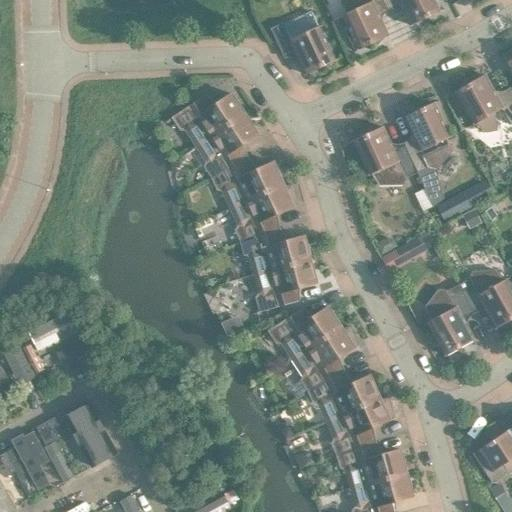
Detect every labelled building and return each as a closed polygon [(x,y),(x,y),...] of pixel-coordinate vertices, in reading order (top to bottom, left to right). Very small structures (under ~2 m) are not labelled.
[(388,35),(377,12),(388,7),(384,0),(340,0),(340,1),(345,13),(337,17),(337,18),(343,16),(358,48),(352,50),(353,52),(388,35)] [(384,0),(388,7),(399,2),(410,25),(444,9),(443,8),(438,10),(433,0),(384,0)] [(339,57),(334,59),(318,27),(323,24),(318,26),(311,12),(283,25),(282,22),(270,28),(283,56),(294,51),(305,74),(334,60),(339,58),(339,57)] [(511,122),(511,99),(507,91),(496,97),(484,74),(451,93),(451,94),(456,92),(473,122),(468,125),(469,126),(472,125),(482,132),(496,130),(495,123),(490,114),(501,108),(510,124),(511,122)] [(171,117),(164,122),(172,118),(179,130),(185,129),(195,145),(186,151),(187,151),(244,113),(231,93),(218,101),(219,102),(212,106),(205,95),(171,117)] [(435,168),(451,150),(446,138),(454,134),(454,133),(448,135),(434,103),(439,101),(438,100),(404,116),(414,139),(404,144),(417,172),(433,206),(443,198),(436,177),(435,168)] [(244,113),(187,151),(187,152),(196,146),(206,162),(204,166),(211,177),(203,181),(203,182),(246,158),(238,145),(245,141),(245,142),(257,133),(244,113)] [(404,144),(392,149),(382,126),(347,142),(347,143),(353,141),(368,173),(363,176),(371,173),(378,185),(402,184),(406,177),(417,172),(404,144)] [(216,189),(221,190),(229,207),(220,211),(220,212),(283,184),(273,162),(259,167),(259,168),(252,171),(246,158),(203,182),(211,178),(216,189)] [(220,212),(230,208),(237,225),(234,229),(240,241),(231,244),(232,245),(278,228),(272,214),(279,211),(279,212),(296,203),(291,184),(284,186),(283,184),(220,212)] [(448,201),(436,208),(443,221),(456,215),(448,201)] [(278,228),(232,245),(240,242),(243,254),(248,256),(253,274),(243,277),(310,259),(304,236),(289,239),(289,240),(282,242),(278,228)] [(434,244),(428,232),(411,241),(410,241),(416,253),(434,244)] [(386,237),(374,243),(380,255),(397,246),(393,239),(386,237)] [(258,310),(250,313),(250,314),(298,301),(294,288),(302,286),(302,287),(316,282),(310,259),(243,277),(244,278),(253,275),(258,293),(255,297),(258,310)] [(471,271),(468,278),(457,284),(472,311),(482,305),(495,328),(511,318),(511,291),(505,280),(511,277),(510,276),(502,280),(495,269),(471,271)] [(445,354),(440,357),(440,358),(473,339),(461,317),(472,311),(457,284),(447,290),(439,289),(424,308),(430,321),(422,324),(422,325),(427,323),(445,354)] [(283,364),(340,327),(327,307),(314,314),(315,315),(308,319),(301,308),(260,335),(260,336),(268,331),(276,343),(281,342),(291,358),(283,364)] [(30,325),(36,345),(74,334),(68,314),(30,325)] [(238,316),(221,323),(227,337),(244,329),(238,316)] [(340,327),(283,364),(283,365),(292,359),(302,375),(300,380),(307,390),(299,395),(343,371),(335,359),(341,354),(342,355),(357,344),(348,325),(342,329),(340,327)] [(78,357),(90,350),(85,340),(72,346),(78,357)] [(3,354),(21,388),(37,379),(18,345),(3,354)] [(349,384),(343,371),(299,395),(300,395),(307,391),(313,403),(318,403),(325,421),(316,425),(379,397),(369,375),(355,379),(355,381),(349,384)] [(10,392),(0,397),(0,403),(1,405),(14,399),(11,394),(10,392)] [(316,425),(316,426),(326,421),(334,439),(331,443),(336,454),(328,457),(328,458),(374,441),(368,428),(375,425),(388,418),(379,397),(316,425)] [(82,405),(64,415),(93,466),(111,456),(82,405)] [(511,408),(500,417),(511,435),(511,408)] [(67,433),(55,440),(54,440),(63,435),(53,416),(44,421),(35,426),(46,445),(65,480),(74,475),(61,452),(73,445),(67,433)] [(511,435),(500,417),(484,427),(489,440),(484,445),(472,453),(491,482),(498,480),(507,471),(511,469),(511,435)] [(36,431),(11,443),(39,497),(63,484),(36,431)] [(340,490),(406,472),(400,449),(385,452),(385,453),(378,455),(374,441),(328,458),(336,455),(340,468),(345,469),(349,487),(340,490)] [(28,498),(33,495),(21,473),(24,471),(12,448),(4,452),(14,471),(28,498)] [(0,466),(5,476),(14,471),(4,452),(0,454),(0,466)] [(351,510),(351,511),(393,511),(391,501),(398,499),(399,500),(412,495),(406,472),(340,490),(340,491),(350,488),(355,506),(351,510)] [(16,511),(0,479),(0,511),(16,511)] [(499,483),(489,489),(497,501),(507,494),(499,483)] [(216,511),(241,501),(236,490),(187,511),(216,511)] [(140,511),(133,497),(121,503),(125,511),(140,511)]
